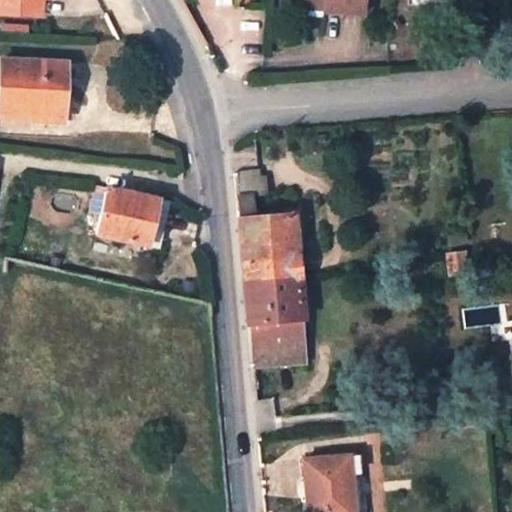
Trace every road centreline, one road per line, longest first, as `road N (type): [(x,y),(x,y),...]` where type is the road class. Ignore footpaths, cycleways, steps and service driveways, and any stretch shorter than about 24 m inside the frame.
road 1 (tertiary): [(243,511),(201,115)]
road 2 (residential): [(201,115),(511,91)]
road 3 (tertiary): [(201,115),(155,0)]
